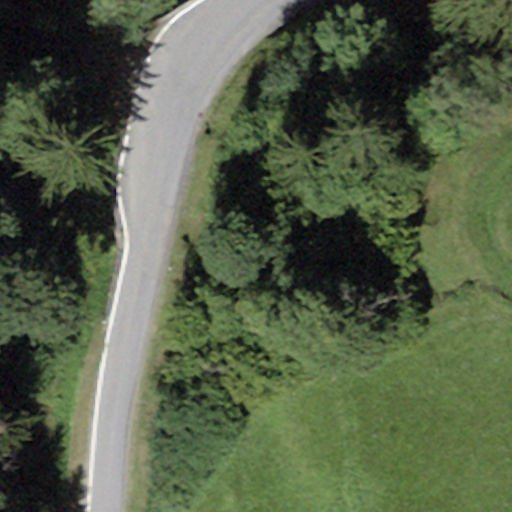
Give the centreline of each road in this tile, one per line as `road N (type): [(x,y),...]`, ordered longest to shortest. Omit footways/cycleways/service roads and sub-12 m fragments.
road 1 (tertiary): [(100,511),(103,448),(153,163),(177,88),(214,38),(260,0)]
road 2 (track): [(511,285),(487,254),(480,214),(488,177),(511,149)]
